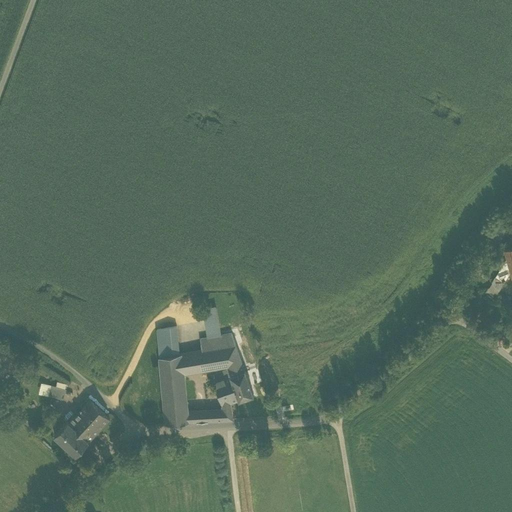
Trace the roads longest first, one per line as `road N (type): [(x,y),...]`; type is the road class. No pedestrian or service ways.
road 1 (unclassified): [(140,432),(331,416),(449,314)]
road 2 (residential): [(0,325),(56,358),(140,432)]
road 3 (unclassified): [(49,511),(105,452),(140,432)]
